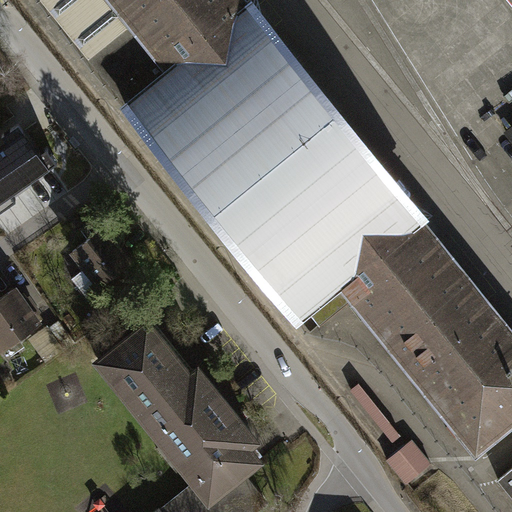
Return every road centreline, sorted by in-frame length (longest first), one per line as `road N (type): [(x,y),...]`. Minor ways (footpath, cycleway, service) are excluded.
road 1 (residential): [(119,165),(363,463)]
road 2 (residential): [(0,18),(119,165)]
road 3 (residential): [(119,165),(0,250)]
